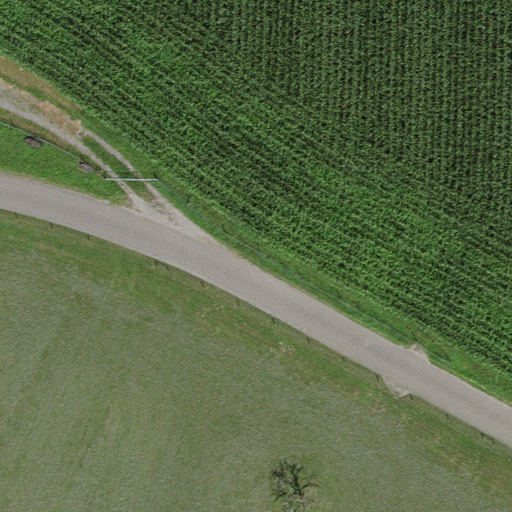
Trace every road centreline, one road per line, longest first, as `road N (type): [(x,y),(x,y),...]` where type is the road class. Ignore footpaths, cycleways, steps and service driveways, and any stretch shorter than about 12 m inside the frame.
road 1 (unclassified): [(0,189),(165,236),(511,426)]
road 2 (track): [(165,236),(129,178),(82,140),(0,100)]
